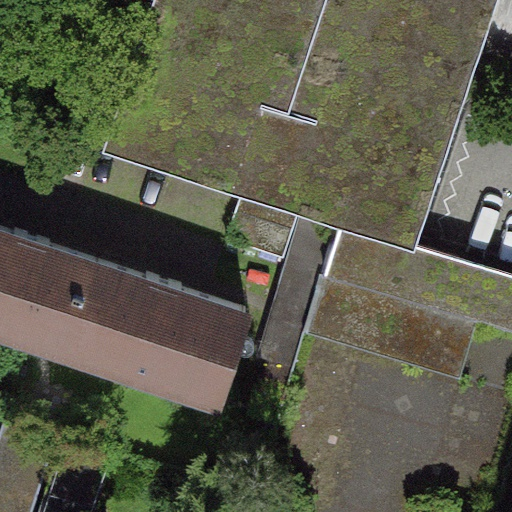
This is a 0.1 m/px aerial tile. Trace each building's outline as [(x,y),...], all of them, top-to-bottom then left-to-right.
[(150,0),(106,135),(248,181),(306,200),(314,203),(341,211),(418,237),(492,12),(495,0),(150,0)] [(306,200),(248,181),(229,238),(287,257),(306,200)] [(341,211),(314,203),(268,356),(296,364),(306,329),(323,272),(341,211)] [(17,231),(0,225),(0,323),(70,347),(99,259),(52,243),(53,240),(18,228),(17,231)] [(147,275),(99,259),(70,347),(220,395),(248,309),(183,288),(184,284),(148,273),(147,275)] [(323,272),(306,329),(429,366),(447,308),(323,272)] [(447,308),(429,366),(462,376),(481,318),(447,308)] [(33,511),(59,435),(7,418),(0,437),(0,511),(33,511)] [(89,511),(110,452),(64,436),(37,511),(89,511)]
